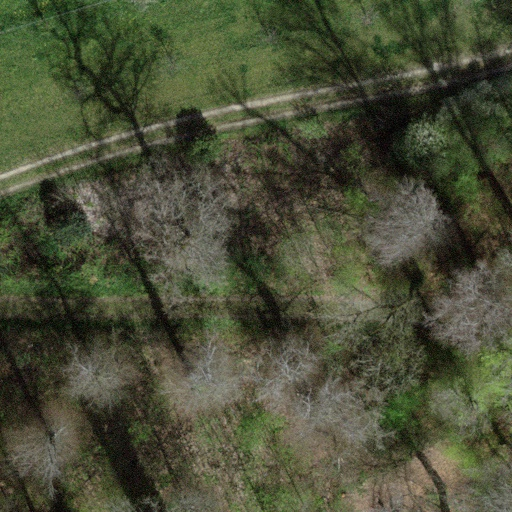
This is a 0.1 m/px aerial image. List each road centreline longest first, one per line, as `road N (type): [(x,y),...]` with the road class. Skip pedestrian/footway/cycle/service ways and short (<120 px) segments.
road 1 (track): [(511,45),(104,150),(0,188)]
road 2 (track): [(0,305),(428,311),(511,328)]
